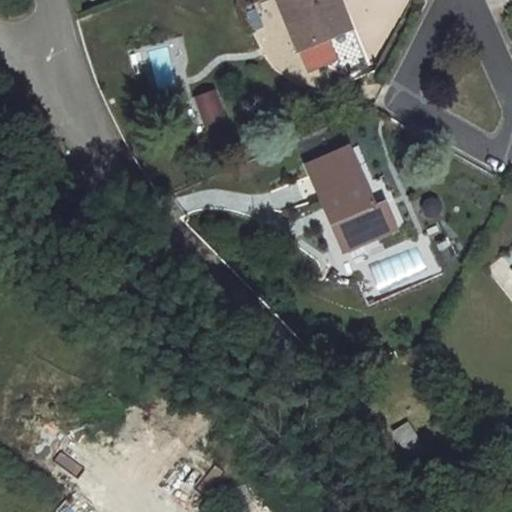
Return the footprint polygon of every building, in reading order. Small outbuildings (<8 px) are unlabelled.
[(268,0),(291,53),(305,46),(321,84),(353,70),(321,0),(268,0)] [(217,109),(197,113),(202,137),(222,133),(217,109)] [(303,176),(330,244),(345,237),(353,255),(391,240),(380,212),(368,218),(344,160),(303,176)] [(330,244),(337,260),(353,255),(345,237),(330,244)] [(411,422),(392,428),(399,452),(418,447),(411,422)]
